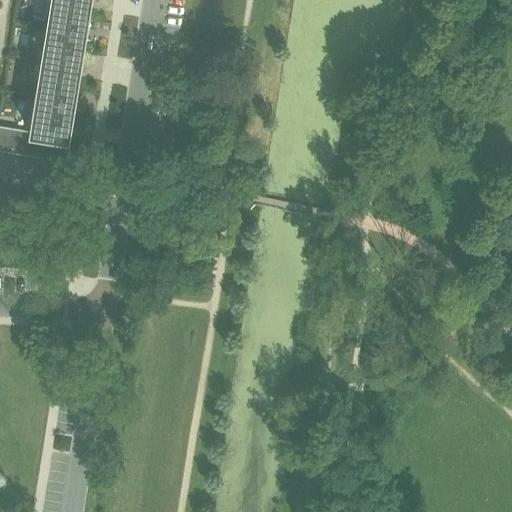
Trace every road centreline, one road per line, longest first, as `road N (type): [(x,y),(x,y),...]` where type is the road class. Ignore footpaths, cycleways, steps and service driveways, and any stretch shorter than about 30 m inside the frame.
road 1 (residential): [(66,511),(101,310)]
road 2 (residential): [(117,190),(150,0)]
road 3 (residential): [(101,310),(117,190)]
